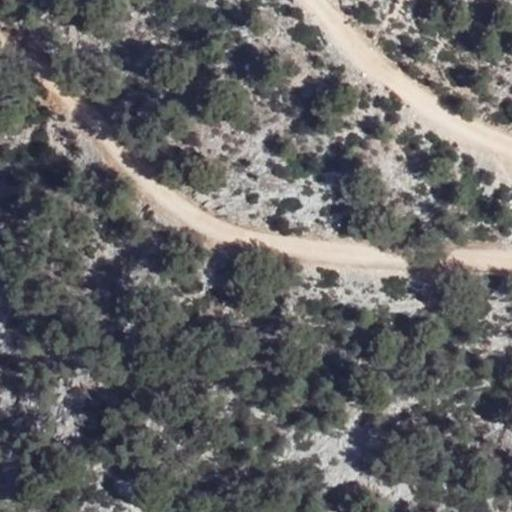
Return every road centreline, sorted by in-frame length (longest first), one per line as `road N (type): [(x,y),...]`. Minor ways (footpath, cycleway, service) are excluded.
road 1 (track): [(0,39),(146,181),(217,232),(361,255),(511,260)]
road 2 (track): [(511,150),(428,108),(352,49),(312,0)]
